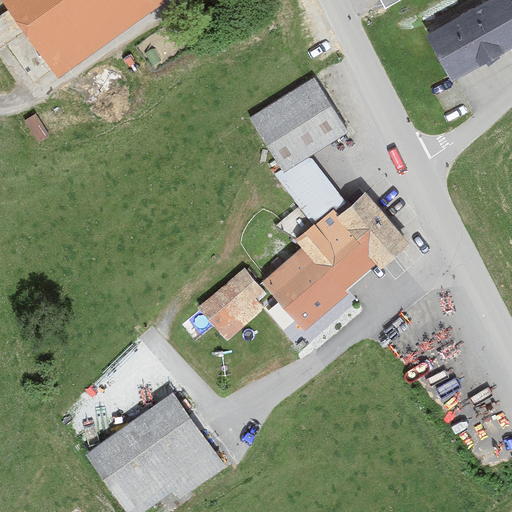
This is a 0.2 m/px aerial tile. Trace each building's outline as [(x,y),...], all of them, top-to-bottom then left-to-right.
[(2,0),(59,78),(164,2),(162,0),(2,0)] [(380,0),(386,9),(402,0),(380,0)] [(511,0),(493,0),(438,30),(464,78),(511,52),(511,0)] [(322,78),(259,118),(293,171),(355,131),(322,78)] [(253,266),(205,305),(232,338),(277,301),(306,336),(421,241),(378,190),(349,213),(344,206),(306,238),(312,245),(266,282),(253,266)] [(293,235),(312,219),(299,203),(280,219),(293,235)] [(185,391),(95,453),(135,511),(163,511),(235,464),(185,391)]
